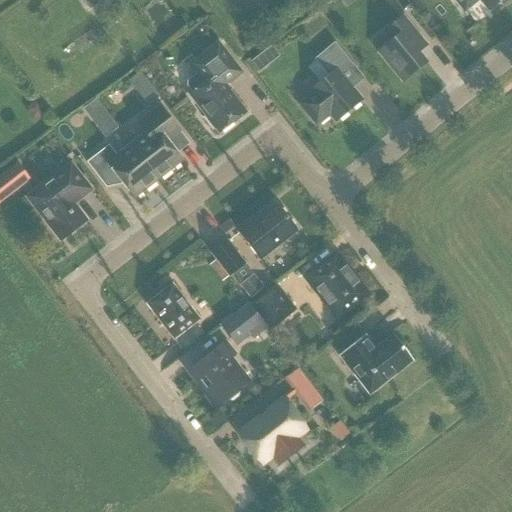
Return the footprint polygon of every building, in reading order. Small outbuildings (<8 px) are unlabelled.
[(86,0),(93,10),(107,0),(86,0)] [(504,0),(454,0),(465,13),(480,1),(489,13),(504,0)] [(427,64),(419,53),(427,46),(404,18),(385,33),(393,43),(378,55),(403,84),(427,64)] [(270,41),(253,57),(264,68),(281,52),(270,41)] [(314,96),(301,107),(317,126),(330,115),(337,123),(362,102),(353,91),(365,81),(353,67),(335,44),(315,61),(305,69),(319,86),(311,92),(314,96)] [(242,74),(235,65),(219,45),(191,67),(198,75),(188,83),(188,87),(193,95),(190,97),(207,119),(205,120),(214,131),(216,130),(219,134),(246,113),(226,87),(242,74)] [(131,76),(143,96),(156,88),(144,68),(131,76)] [(97,101),(88,108),(101,125),(110,118),(97,101)] [(29,107),(28,111),(33,119),(38,120),(42,117),(42,113),(38,105),(33,104),(29,107)] [(138,125),(145,135),(132,145),(159,181),(183,163),(165,140),(176,131),(178,134),(179,133),(160,108),(138,125)] [(52,127),(72,153),(78,149),(58,123),(52,127)] [(34,151),(44,164),(63,149),(53,136),(34,151)] [(159,181),(132,145),(117,157),(109,147),(87,164),(107,189),(108,188),(106,186),(117,177),(135,200),(159,181)] [(16,161),(0,173),(0,182),(8,192),(28,176),(16,161)] [(71,167),(28,200),(62,243),(87,223),(73,206),(91,192),(71,167)] [(259,222),(257,220),(240,234),(260,261),(298,232),(278,207),(259,222)] [(230,278),(245,265),(228,243),(212,256),(230,278)] [(309,280),(338,318),(367,296),(337,258),(309,280)] [(239,284),(249,297),(263,288),(253,274),(239,284)] [(173,286),(147,306),(175,342),(201,321),(173,286)] [(252,306),(272,330),(295,311),(276,287),(252,306)] [(250,306),(224,327),(238,345),(264,324),(250,306)] [(337,337),(345,347),(361,335),(353,325),(337,337)] [(376,351),(365,337),(339,357),(370,397),(414,362),(394,337),(376,351)] [(239,370),(231,360),(235,357),(226,344),(193,370),(207,389),(204,391),(217,408),(229,399),(230,401),(239,394),(238,392),(250,383),(249,382),(245,385),(235,373),(239,370)] [(283,379),(309,412),(323,401),(298,368),(283,379)] [(296,447),(293,443),(308,431),(284,401),(267,414),(269,416),(262,421),(261,419),(239,436),(263,467),(278,455),(281,459),(296,447)]
